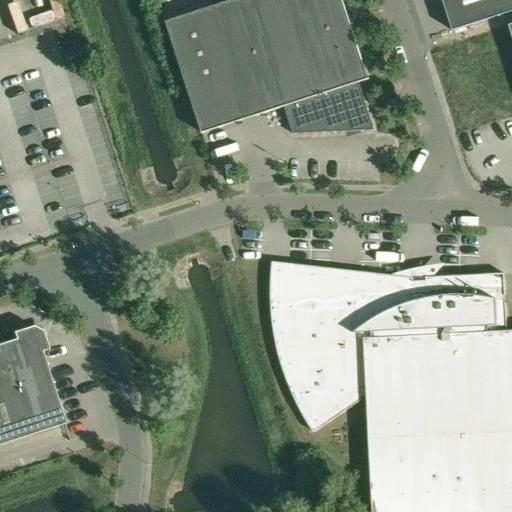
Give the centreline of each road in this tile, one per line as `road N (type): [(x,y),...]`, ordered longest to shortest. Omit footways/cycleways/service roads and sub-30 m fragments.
road 1 (unclassified): [(73,259),(246,209),(454,211)]
road 2 (unclassified): [(129,511),(131,416),(73,259)]
road 3 (unclassified): [(454,211),(393,0)]
